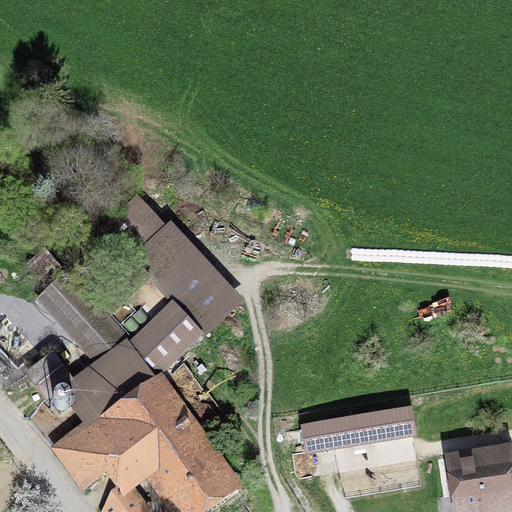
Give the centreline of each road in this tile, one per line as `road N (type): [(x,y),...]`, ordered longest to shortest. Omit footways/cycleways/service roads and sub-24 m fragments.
road 1 (track): [(282,511),(266,455),(255,293),(217,235)]
road 2 (unclassified): [(0,402),(81,511)]
